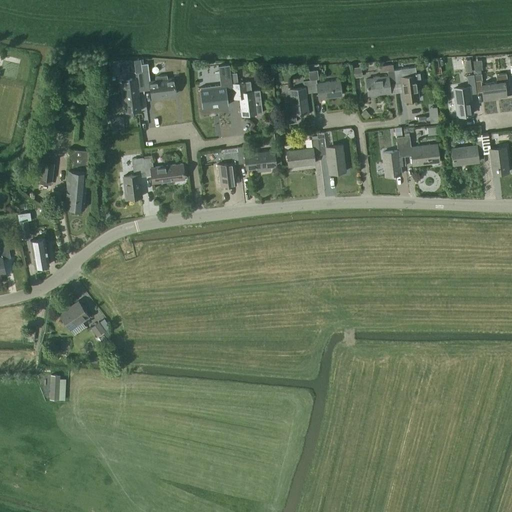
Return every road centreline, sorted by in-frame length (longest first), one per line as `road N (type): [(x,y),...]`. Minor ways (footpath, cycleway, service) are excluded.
road 1 (tertiary): [(125,230),(288,207),(511,207)]
road 2 (tertiary): [(125,230),(45,287),(0,301)]
